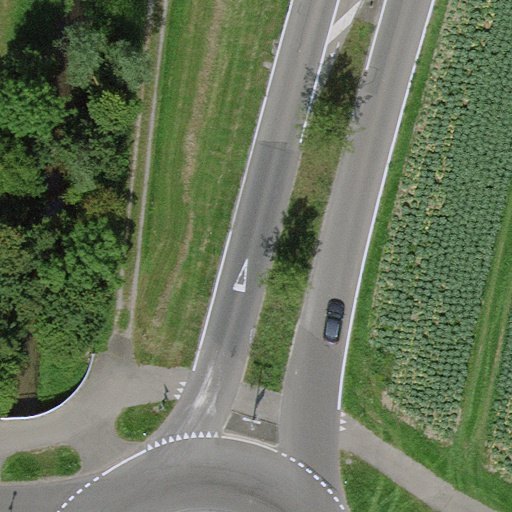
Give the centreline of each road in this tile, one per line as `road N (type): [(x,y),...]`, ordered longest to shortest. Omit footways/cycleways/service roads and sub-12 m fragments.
road 1 (secondary): [(309,511),(314,421),(374,136),(415,0)]
road 2 (secondary): [(319,0),(215,392),(164,485)]
road 3 (track): [(104,410),(124,353),(166,0)]
road 4 (primary): [(290,511),(242,485),(164,485)]
